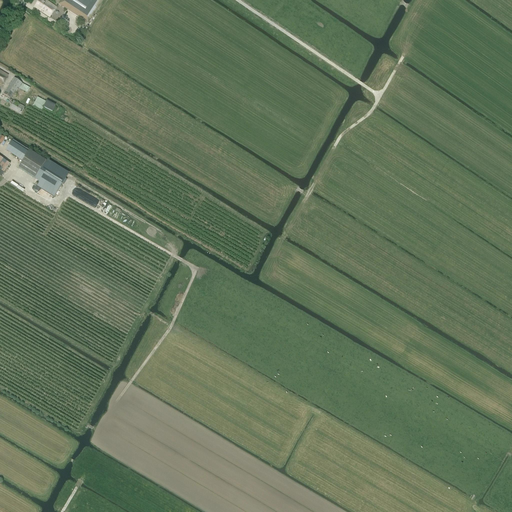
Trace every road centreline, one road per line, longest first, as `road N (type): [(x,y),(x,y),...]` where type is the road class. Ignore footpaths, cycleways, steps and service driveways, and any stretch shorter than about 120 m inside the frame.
road 1 (track): [(0,149),(14,174),(54,201),(63,194),(192,271),(173,323),(115,401)]
road 2 (track): [(280,244),(343,132),(372,110),(429,0)]
road 3 (track): [(378,97),(234,0)]
